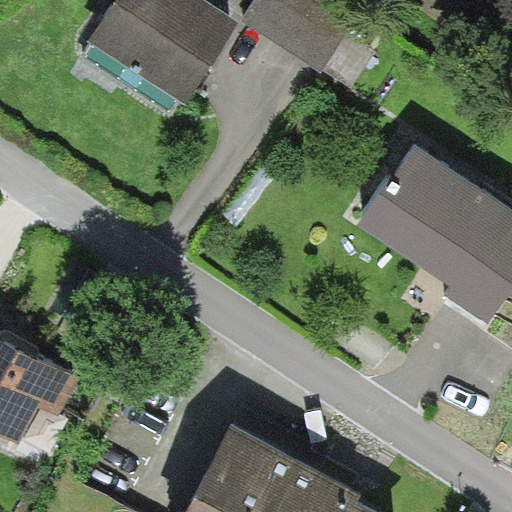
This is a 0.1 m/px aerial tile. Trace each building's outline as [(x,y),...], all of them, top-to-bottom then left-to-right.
[(107,0),(79,43),(172,103),(237,2),(234,0),(107,0)] [(333,0),(256,0),(247,15),(351,83),(377,42),(351,24),(357,15),(333,0)] [(511,184),(412,119),(357,203),(455,267),(443,286),(478,309),(511,257),(511,184)] [(0,322),(0,419),(11,425),(29,391),(55,404),(76,362),(0,322)] [(150,509),(154,511),(391,511),(218,402),(150,509)]
